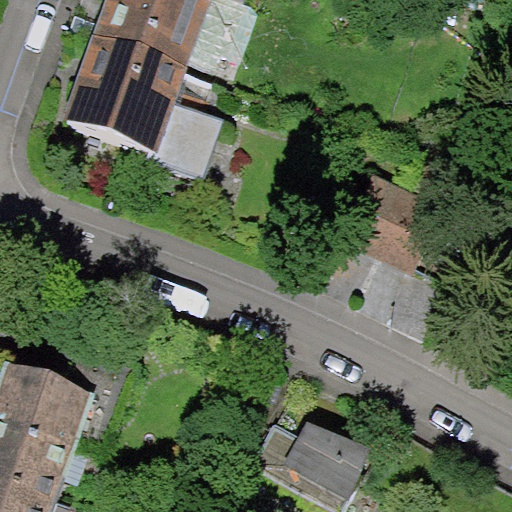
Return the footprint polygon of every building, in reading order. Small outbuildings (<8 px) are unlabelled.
[(223,0),(243,7),(245,0),(112,0),(108,12),(96,46),(183,77),(209,0),(223,0)] [(78,98),(68,127),(150,157),(147,164),(202,183),(222,127),(171,109),(183,77),(96,46),(78,98)] [(375,184),(347,244),(378,258),(406,199),(375,184)] [(438,214),(406,199),(378,258),(410,273),(438,214)] [(0,391),(0,463),(63,486),(91,409),(117,418),(133,372),(65,348),(50,389),(6,374),(0,391)] [(274,431),(237,497),(264,511),(343,511),(362,478),(357,476),(364,460),(327,445),(322,457),(299,444),(274,431)] [(0,511),(53,511),(63,486),(0,463),(0,511)]
